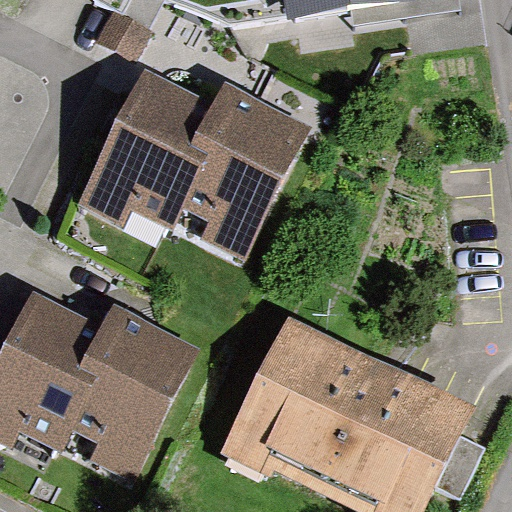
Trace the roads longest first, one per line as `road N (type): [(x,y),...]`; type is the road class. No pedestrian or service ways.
road 1 (residential): [(496,511),(511,483),(511,77),(499,0)]
road 2 (residential): [(0,34),(56,61),(69,76),(68,99),(9,221)]
